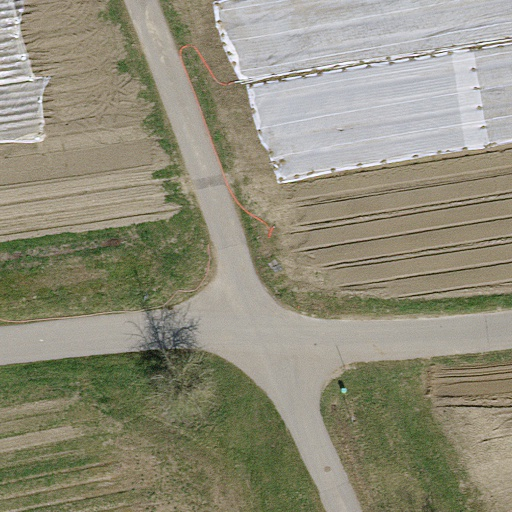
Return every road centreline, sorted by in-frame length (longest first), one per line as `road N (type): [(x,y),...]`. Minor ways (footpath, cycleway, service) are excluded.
road 1 (residential): [(270,330),(145,0)]
road 2 (unclassified): [(0,341),(175,322),(270,330)]
road 3 (unclassified): [(270,330),(439,337),(511,326)]
road 4 (residential): [(352,511),(270,330)]
